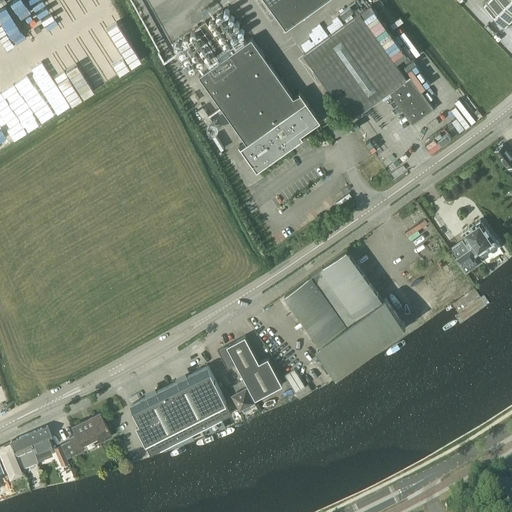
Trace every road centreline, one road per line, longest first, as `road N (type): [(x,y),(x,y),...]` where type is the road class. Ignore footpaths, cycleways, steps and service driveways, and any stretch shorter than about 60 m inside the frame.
road 1 (tertiary): [(0,428),(281,272),(511,105)]
road 2 (secondary): [(360,511),(511,427)]
